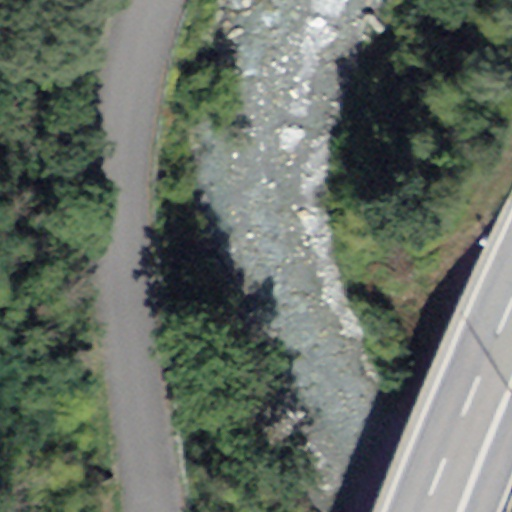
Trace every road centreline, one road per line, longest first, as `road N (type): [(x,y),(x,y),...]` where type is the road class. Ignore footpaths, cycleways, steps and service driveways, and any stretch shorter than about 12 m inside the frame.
road 1 (unclassified): [(151,511),(116,147),(158,0)]
road 2 (primary): [(440,511),(511,342)]
